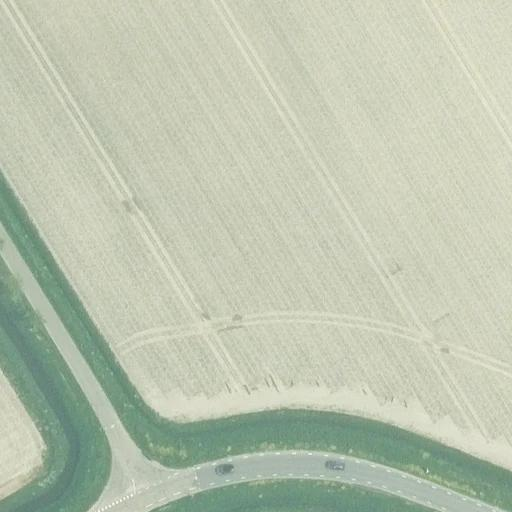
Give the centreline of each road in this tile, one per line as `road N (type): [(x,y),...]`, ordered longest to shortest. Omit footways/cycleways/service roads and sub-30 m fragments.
road 1 (tertiary): [(471,511),(396,482),(316,465),(236,469),(143,500)]
road 2 (unclassified): [(143,500),(106,414),(0,237)]
